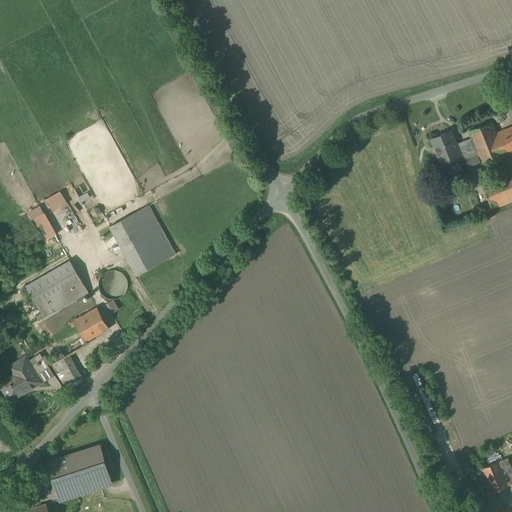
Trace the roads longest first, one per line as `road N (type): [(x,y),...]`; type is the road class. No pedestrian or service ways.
road 1 (unclassified): [(0,488),(284,194)]
road 2 (unclassified): [(440,511),(284,194)]
road 3 (unclassified): [(284,194),(362,119),(511,67)]
road 4 (unclassified): [(181,0),(284,194)]
